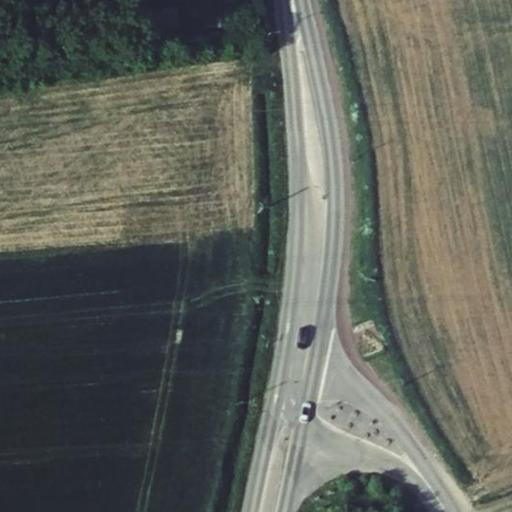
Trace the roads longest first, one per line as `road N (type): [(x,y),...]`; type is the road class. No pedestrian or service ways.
road 1 (tertiary): [(317,361),(334,175),(297,0)]
road 2 (tertiary): [(286,0),(299,199),(284,352)]
road 3 (tertiary): [(433,489),(375,401),(317,361)]
road 4 (tertiary): [(302,433),(383,460),(433,489)]
